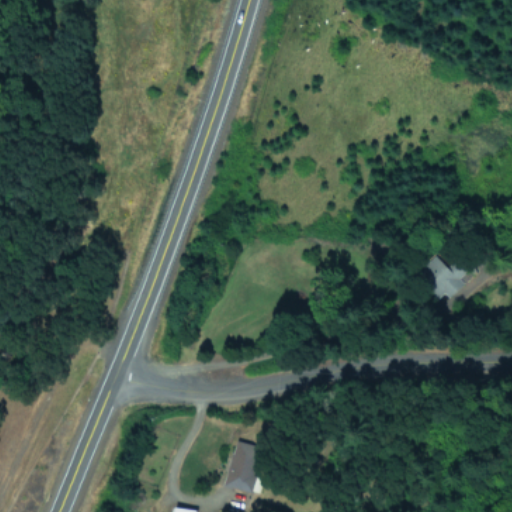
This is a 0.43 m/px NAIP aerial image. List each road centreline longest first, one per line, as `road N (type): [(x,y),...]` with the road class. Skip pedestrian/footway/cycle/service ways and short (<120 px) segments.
road 1 (secondary): [(240,0),(154,257),(50,511)]
road 2 (residential): [(103,381),(219,396),(337,366),(511,349)]
